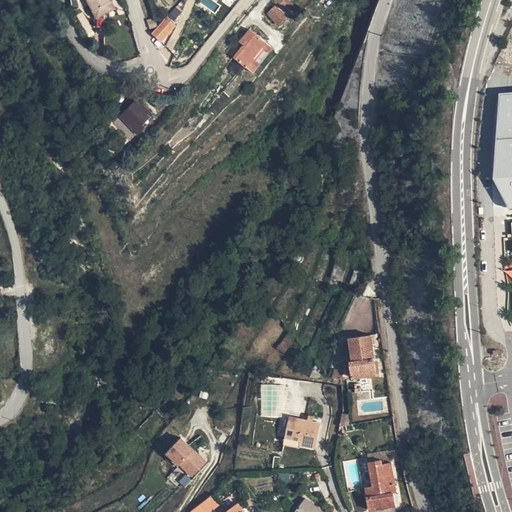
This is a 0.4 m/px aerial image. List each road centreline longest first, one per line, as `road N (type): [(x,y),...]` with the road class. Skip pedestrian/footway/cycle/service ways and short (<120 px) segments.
road 1 (residential): [(386,0),(366,78),(364,134),(395,373),(427,511)]
road 2 (secondary): [(464,268),(465,100),(491,0)]
road 3 (secondary): [(506,511),(464,268)]
road 4 (secondary): [(464,268),(465,388),(491,511)]
road 5 (residential): [(0,416),(17,406),(25,381),(23,286),(0,199)]
road 6 (residential): [(149,71),(187,71),(251,0)]
road 7 (residential): [(61,0),(73,37),(90,57),(111,70),(149,71)]
